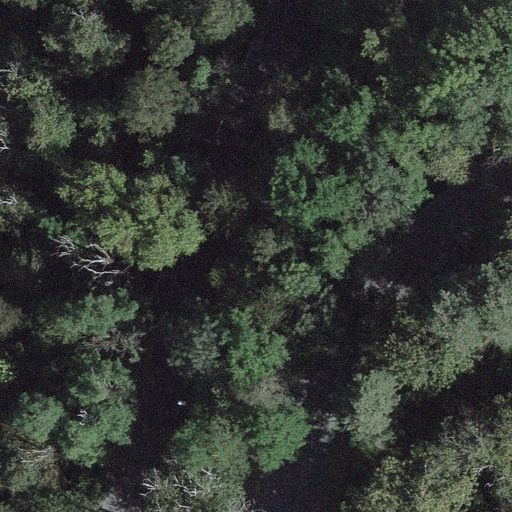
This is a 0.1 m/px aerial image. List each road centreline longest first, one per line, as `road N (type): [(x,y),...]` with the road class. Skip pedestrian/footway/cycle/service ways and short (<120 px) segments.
road 1 (tertiary): [(310,0),(156,358),(128,511)]
road 2 (tertiary): [(273,511),(327,372),(367,310),(511,179)]
